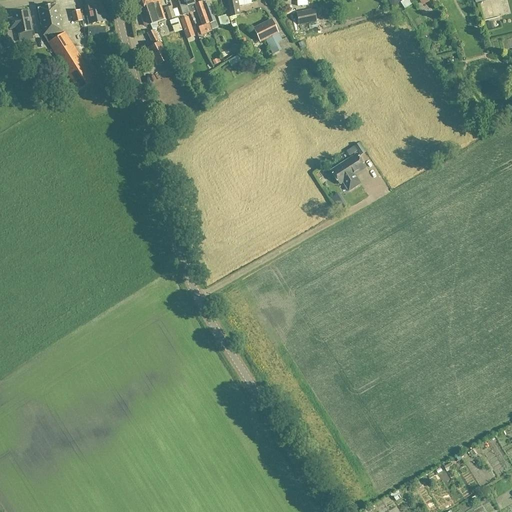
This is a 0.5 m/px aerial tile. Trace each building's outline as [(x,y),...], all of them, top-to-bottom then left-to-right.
[(85,0),(88,9),(85,10),(88,25),(104,21),(99,0),(85,0)] [(157,23),(149,0),(140,0),(144,10),(149,25),(157,23)] [(149,0),(157,23),(165,20),(160,5),(158,0),(149,0)] [(186,8),(183,0),(174,0),(175,1),(177,1),(182,17),(189,15),(186,8)] [(193,0),(192,0),(183,0),(186,8),(189,15),(194,13),(190,1),(193,0)] [(224,0),(228,18),(240,16),(237,0),(224,0)] [(412,5),(408,0),(404,0),(400,3),(404,10),(412,5)] [(483,3),(487,17),(498,14),(494,0),(483,3)] [(201,27),(205,26),(209,24),(203,7),(201,3),(194,6),(201,27)] [(203,7),(209,24),(215,22),(209,4),(203,7)] [(42,36),(43,36),(78,92),(94,81),(64,33),(62,34),(55,5),(37,9),(42,36)] [(174,18),(171,7),(170,7),(164,9),(168,21),(174,19),(174,18)] [(313,10),(295,13),(298,26),(316,22),(313,10)] [(15,28),(16,35),(31,32),(27,11),(12,14),(13,19),(7,20),(9,29),(15,28)] [(81,22),(79,11),(70,13),(73,24),(81,22)] [(179,25),(177,18),(168,21),(170,28),(179,25)] [(187,19),(180,22),(183,31),(190,28),(187,19)] [(259,42),(264,40),(277,33),(272,24),(254,34),(259,42)] [(98,28),(87,29),(88,38),(99,37),(105,36),(104,28),(98,28)] [(151,32),(146,35),(150,44),(156,41),(151,32)] [(14,49),(11,33),(1,35),(4,51),(14,49)] [(276,38),(268,41),(272,49),(279,46),(276,38)] [(157,44),(147,50),(155,66),(165,61),(157,44)] [(365,153),(359,144),(353,147),(359,157),(365,153)] [(365,168),(363,165),(356,155),(330,172),(339,185),(342,183),(348,192),(360,185),(354,176),(365,168)] [(468,460),(475,456),(472,451),(465,455),(468,460)] [(421,501),(427,498),(423,490),(417,493),(421,501)]
